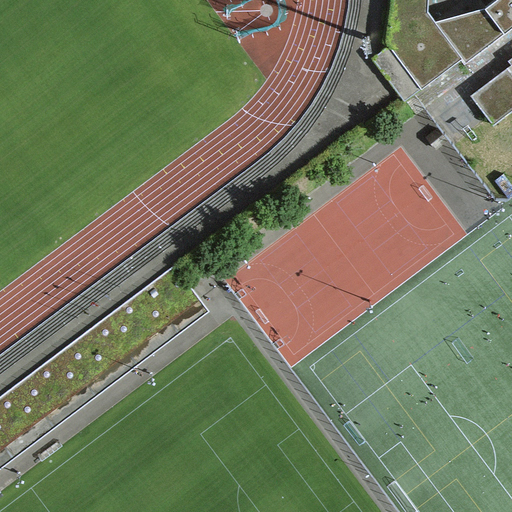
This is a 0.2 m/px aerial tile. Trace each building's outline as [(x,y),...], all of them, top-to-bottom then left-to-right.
[(389,46),(420,88),(463,56),(428,10),(427,0),(390,0),(384,40),(389,46)] [(511,0),(492,0),(485,6),(504,31),(511,25),(511,0)] [(377,55),(400,86),(405,82),(414,93),(420,88),(389,46),(377,55)] [(511,56),(509,59),(511,62),(511,72),(508,67),(472,94),(494,123),(511,108),(511,56)] [(175,264),(0,395),(0,449),(201,298),(175,264)]
